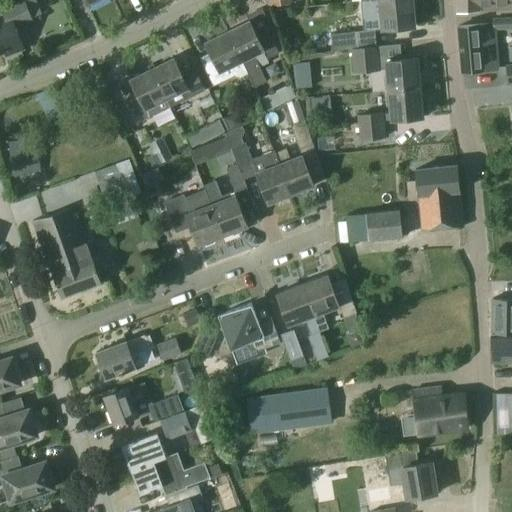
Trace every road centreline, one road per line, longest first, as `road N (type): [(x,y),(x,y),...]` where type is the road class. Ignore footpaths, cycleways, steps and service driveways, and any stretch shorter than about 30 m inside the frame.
road 1 (residential): [(449,0),(455,90),(473,167),(485,389),(479,511)]
road 2 (residential): [(45,340),(324,235)]
road 3 (residential): [(0,91),(202,0)]
road 4 (residential): [(103,511),(45,340)]
road 5 (residential): [(45,340),(0,207)]
